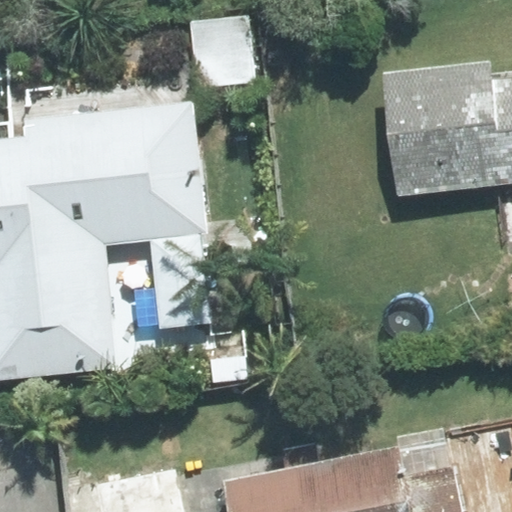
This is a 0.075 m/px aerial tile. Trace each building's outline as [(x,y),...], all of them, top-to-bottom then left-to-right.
[(249,16),(193,22),(199,74),(255,68),(249,16)] [(402,196),(511,184),(511,78),(498,80),(496,62),(388,73),(402,196)] [(25,136),(0,138),(0,378),(117,367),(106,244),(207,234),(194,102),(23,120),(25,136)] [(136,406),(102,411),(107,450),(141,445),(136,406)] [(107,475),(97,419),(65,424),(75,480),(107,475)] [(406,475),(401,446),(226,480),(232,511),(459,511),(450,466),(406,475)] [(96,511),(184,511),(175,469),(91,487),(96,511)]
